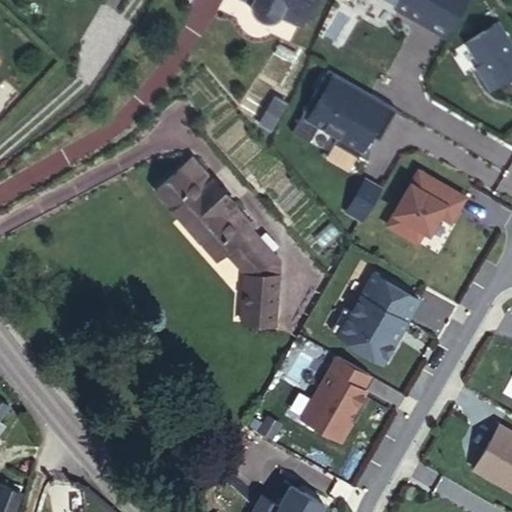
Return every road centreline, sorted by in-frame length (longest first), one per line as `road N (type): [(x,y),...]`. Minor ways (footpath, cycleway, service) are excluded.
road 1 (residential): [(366,511),(511,266)]
road 2 (tertiary): [(142,511),(0,348)]
road 3 (unknown): [(0,147),(68,88),(130,0)]
road 4 (unknown): [(393,463),(447,478),(510,511)]
